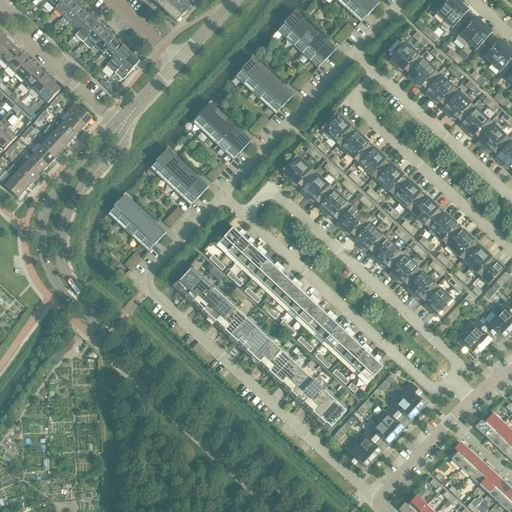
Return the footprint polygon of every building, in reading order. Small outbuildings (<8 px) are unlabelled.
[(55,10),(63,0),(49,0),(47,3),(55,10)] [(63,17),(77,2),(75,0),(73,0),(73,1),(71,0),(63,0),(55,10),(63,17)] [(168,16),(182,0),(167,0),(160,8),(163,11),(168,16)] [(177,23),(191,7),(183,0),(182,0),(168,16),(173,20),(177,23)] [(344,8),(352,0),(337,0),(337,1),(344,8)] [(352,16),(367,0),(352,0),(344,8),(352,16)] [(367,17),(377,6),(378,5),(372,0),(367,0),(352,16),(361,24),(367,17)] [(444,21),(459,5),(453,0),(452,0),(452,1),(451,0),(448,0),(445,3),(442,0),(440,0),(439,1),(430,12),(434,16),(436,14),(444,21)] [(70,25),(83,11),(78,6),(80,4),(77,2),(63,17),(64,19),(61,22),(66,27),(69,24),(70,25)] [(454,34),(466,22),(462,18),(466,14),(464,12),(465,10),(459,5),(444,21),(451,28),(450,30),(454,34)] [(79,32),(93,17),(90,14),(89,16),(83,11),(70,25),(79,32)] [(286,39),(303,21),(295,13),(283,25),(284,25),(281,28),(278,32),(286,39)] [(83,43),(99,26),(94,21),(96,19),(93,17),(79,32),(75,36),(83,43)] [(294,47),(311,28),(303,21),(286,39),(294,47)] [(464,47),(483,27),(477,21),(476,23),(473,21),(469,25),(466,22),(454,34),(458,38),(456,39),(464,47)] [(351,33),(354,30),(347,24),(345,27),(351,33)] [(94,47),(109,31),(106,29),(105,31),(99,26),(83,43),(91,51),(94,47)] [(348,37),(351,33),(345,27),(342,30),(348,37)] [(489,44),(486,40),(490,36),(487,34),(489,32),(483,27),(464,47),(465,47),(468,44),(475,50),(473,52),(477,56),(489,44)] [(302,54),(319,36),(311,28),(294,47),(302,54)] [(433,33),(427,28),(423,33),(428,38),(433,33)] [(346,40),(348,37),(342,30),(339,33),(346,40)] [(102,54),(115,40),(110,35),(112,34),(109,31),(94,47),(102,54)] [(343,43),(346,40),(339,33),(336,37),(343,43)] [(422,38),(416,33),(412,37),(418,42),(422,38)] [(438,38),(433,33),(428,38),(434,43),(438,38)] [(310,62),(327,43),(319,36),(302,54),(310,62)] [(340,46),(343,43),(336,37),(333,40),(340,46)] [(0,59),(13,46),(5,38),(0,43),(0,59)] [(428,43),(422,38),(418,42),(424,48),(428,43)] [(110,62),(125,46),(122,44),(121,45),(115,40),(102,54),(110,62)] [(395,67),(411,50),(413,47),(408,43),(406,45),(402,41),(388,57),(391,59),(390,60),(391,61),(390,62),(395,67)] [(324,63),(335,52),(336,51),(327,43),(310,62),(318,69),(324,63)] [(489,67),(507,49),(501,43),(499,45),(497,43),(493,47),(489,44),(477,56),(482,60),(484,58),(491,65),(489,67)] [(0,59),(8,67),(21,53),(13,46),(0,59)] [(115,73),(118,69),(131,55),(126,50),(127,48),(125,46),(110,62),(107,65),(115,73)] [(440,55),(434,49),(430,53),(436,59),(440,55)] [(511,66),(511,64),(509,62),(511,59),(511,56),(511,54),(511,53),(507,49),(489,67),(498,75),(500,73),(503,76),(511,66)] [(406,73),(420,58),(411,50),(395,67),(401,72),(402,71),(402,72),(403,71),(406,73)] [(456,55),(451,50),(446,55),(452,60),(456,55)] [(16,74),(29,60),(21,53),(8,67),(16,74)] [(123,80),(141,61),(138,58),(136,60),(131,55),(118,69),(119,70),(115,73),(123,80)] [(445,60),(440,55),(436,59),(441,64),(445,60)] [(457,65),(462,60),(456,55),(452,60),(457,65)] [(413,83),(429,66),(420,58),(406,73),(409,75),(408,77),(407,78),(413,83)] [(244,85),(261,67),(253,59),(241,70),(242,71),(235,78),(244,85)] [(24,82),(36,68),(29,60),(16,74),(24,82)] [(424,89),(438,74),(429,66),(413,83),(418,89),(419,88),(420,88),(421,87),(424,89)] [(457,71),(451,66),(447,70),(453,75),(457,71)] [(511,91),(511,66),(503,76),(507,80),(505,82),(511,88),(511,90),(511,91)] [(252,93),(269,74),(261,67),(244,85),(252,93)] [(32,89),(44,75),(36,68),(24,82),(21,85),(29,92),(32,89)] [(309,79),(312,76),(305,70),(302,73),(309,79)] [(463,76),(457,71),(453,75),(459,80),(463,76)] [(481,78),(474,72),(470,77),(476,83),(481,78)] [(306,82),(309,79),(302,73),(299,76),(306,82)] [(259,100),(277,81),(269,74),(252,93),(259,100)] [(430,100),(447,82),(438,74),(424,89),(426,92),(425,93),(426,94),(425,95),(430,100)] [(40,96),(52,83),(44,75),(32,89),(40,96)] [(303,86),(306,82),(299,76),(296,79),(303,86)] [(481,87),(486,82),(481,78),(476,83),(481,87)] [(300,89),(303,86),(296,79),(293,82),(300,89)] [(267,107),(285,89),(277,81),(259,100),(267,107)] [(297,92),(300,89),(293,82),(290,86),(297,92)] [(441,106),(455,90),(447,82),(430,100),(436,105),(437,104),(437,105),(439,103),(441,106)] [(475,87),(469,82),(465,86),(471,92),(475,87)] [(48,104),(61,90),(52,83),(40,96),(48,104)] [(480,92),(475,87),(471,92),(476,97),(480,92)] [(282,109),(292,98),(293,97),(285,89),(267,107),(275,115),(282,109)] [(461,91),(459,93),(455,90),(441,106),(444,108),(443,109),(443,110),(443,111),(448,116),(466,96),(461,91)] [(504,99),(498,94),(494,99),(500,104),(504,99)] [(492,104),(486,98),(482,103),(488,108),(492,104)] [(459,122),(473,107),(464,99),(448,116),(454,121),(454,120),(455,121),(456,120),(459,122)] [(509,104),(504,99),(500,104),(505,109),(509,104)] [(498,109),(492,104),(488,108),(494,113),(498,109)] [(201,131),(218,112),(210,105),(199,116),(199,117),(196,120),(193,123),(201,131)] [(92,119),(78,107),(71,115),(84,128),(92,119)] [(466,132),(482,115),(473,107),(459,122),(461,125),(460,126),(461,126),(460,127),(466,132)] [(209,138),(226,120),(218,112),(201,131),(209,138)] [(84,128),(71,115),(63,123),(77,136),(84,128)] [(327,140),(329,138),(345,121),(340,116),(339,117),(338,116),(337,117),(334,115),(320,130),(324,133),(322,136),(327,140)] [(476,138),(490,123),(482,115),(466,132),(471,138),(472,137),(473,137),(474,136),(476,138)] [(510,120),(504,115),(500,119),(506,124),(510,120)] [(266,125),(269,122),(262,116),(259,119),(266,125)] [(263,128),(266,125),(259,119),(257,122),(263,128)] [(217,146),(234,127),(226,120),(209,138),(217,146)] [(338,147),(352,131),(350,129),(351,128),(350,127),(351,126),(345,121),(329,138),(338,147)] [(260,131),(263,128),(257,122),(254,125),(260,131)] [(0,139),(8,130),(0,123),(0,139)] [(77,136),(63,123),(56,131),(70,143),(77,136)] [(496,124),(494,126),(490,123),(476,138),(479,141),(478,142),(479,143),(478,144),(483,149),(499,131),(501,129),(496,124)] [(258,135),(260,131),(254,125),(251,128),(258,135)] [(225,153),(242,134),(234,127),(217,146),(225,153)] [(255,138),(258,135),(251,128),(248,131),(255,138)] [(56,131),(52,135),(47,129),(43,133),(49,139),(62,151),(70,143),(56,131)] [(0,148),(3,152),(16,138),(8,130),(0,139),(0,148)] [(347,155),(363,137),(357,132),(357,133),(356,132),(355,134),(352,131),(338,147),(347,155)] [(494,155),(508,139),(499,131),(483,149),(489,154),(490,153),(490,154),(491,152),(494,155)] [(239,154),(250,143),(251,142),(242,134),(225,153),(233,161),(239,154)] [(356,163),(370,148),(367,145),(368,144),(368,143),(369,142),(363,137),(347,155),(356,163)] [(62,151),(49,139),(41,147),(55,159),(62,151)] [(501,165),(511,152),(511,142),(508,139),(494,155),(497,157),(495,158),(496,159),(495,160),(501,165)] [(323,145),(317,140),(313,144),(319,150),(323,145)] [(328,151),(323,145),(319,150),(324,155),(328,151)] [(55,159),(41,147),(34,154),(48,167),(55,159)] [(316,153),(310,148),(306,152),(312,157),(316,153)] [(364,171),(381,153),(375,148),(374,149),(372,150),(370,148),(356,163),(359,166),(357,168),(362,173),(364,171)] [(159,177),(176,158),(168,151),(156,162),(156,163),(150,169),(159,177)] [(511,171),(511,170),(511,152),(501,165),(506,170),(507,169),(508,170),(509,169),(511,171)] [(321,158),(316,153),(312,157),(317,162),(321,158)] [(373,179),(387,164),(385,161),(386,160),(385,159),(386,159),(381,153),(364,171),(373,179)] [(48,167),(34,154),(27,162),(40,175),(48,167)] [(289,182),(305,164),(296,156),(282,171),(285,174),(284,175),(284,176),(283,176),(289,182)] [(340,162),(335,156),(331,161),(336,166),(340,162)] [(167,184),(184,166),(176,158),(159,177),(167,184)] [(40,175),(27,162),(24,160),(16,168),(33,183),(40,175)] [(224,171),(227,168),(220,161),(217,165),(224,171)] [(346,167),(340,162),(336,166),(342,171),(346,167)] [(300,188),(314,172),(305,164),(289,182),(294,187),(295,186),(296,186),(297,185),(300,188)] [(333,169),(328,164),(324,168),(329,173),(333,169)] [(382,187),(398,170),(393,165),(392,166),(391,165),(390,166),(387,164),(373,179),(382,187)] [(221,174),(224,171),(217,165),(214,168),(221,174)] [(174,192),(192,173),(184,166),(167,184),(174,192)] [(33,183),(16,168),(9,176),(26,191),(33,183)] [(218,177),(221,174),(214,168),(211,171),(218,177)] [(333,169),(329,173),(335,179),(339,174),(333,169)] [(391,196),(405,180),(402,178),(403,176),(404,175),(398,170),(382,187),(391,196)] [(215,180),(218,177),(211,171),(208,174),(215,180)] [(307,198),(323,181),(314,172),(300,188),(302,190),(301,191),(302,192),(301,193),(307,198)] [(182,199),(200,180),(192,173),(174,192),(182,199)] [(358,178),(352,173),(348,177),(354,182),(358,178)] [(212,183),(215,180),(208,174),(205,177),(212,183)] [(18,199),(26,191),(9,176),(1,184),(18,199)] [(364,183),(358,178),(354,182),(360,188),(364,183)] [(197,200),(207,189),(208,188),(200,180),(182,199),(191,207),(197,200)] [(351,185),(345,180),(341,185),(347,190),(351,185)] [(400,204),(416,186),(410,181),(409,182),(409,181),(408,183),(405,180),(391,196),(400,204)] [(317,204),(332,189),(323,181),(307,198),(312,203),(313,202),(314,203),(315,201),(317,204)] [(357,191),(351,185),(347,190),(353,195),(357,191)] [(408,212),(423,196),(420,194),(421,193),(420,192),(421,191),(416,186),(400,204),(408,212)] [(324,214),(340,197),(332,189),(317,204),(320,206),(319,208),(320,208),(319,209),(324,214)] [(371,199),(375,194),(370,189),(366,193),(371,199)] [(381,200),(375,194),(371,199),(377,204),(381,200)] [(116,223),(133,204),(125,196),(113,208),(114,208),(111,211),(108,215),(116,223)] [(417,220),(433,202),(428,197),(427,198),(426,198),(425,199),(423,196),(408,212),(417,220)] [(335,220),(349,205),(340,197),(324,214),(330,219),(331,218),(331,219),(332,218),(335,220)] [(368,202),(363,197),(359,201),(364,206),(368,202)] [(374,207),(368,202),(364,206),(370,211),(374,207)] [(426,228),(440,213),(438,210),(439,209),(438,208),(439,208),(433,202),(417,220),(415,222),(421,227),(423,225),(426,228)] [(124,230),(141,211),(133,204),(116,223),(124,230)] [(342,231),(358,213),(349,205),(335,220),(338,223),(336,224),(337,225),(336,225),(342,231)] [(393,211),(387,205),(383,210),(389,215),(393,211)] [(181,217),(184,214),(177,207),(175,210),(181,217)] [(178,220),(181,217),(175,210),(172,214),(178,220)] [(132,237),(149,219),(141,211),(124,230),(132,237)] [(399,216),(393,211),(389,215),(395,220),(399,216)] [(353,237),(367,221),(358,213),(342,231),(347,236),(348,235),(349,235),(350,234),(353,237)] [(386,218),(381,213),(377,217),(382,222),(386,218)] [(435,236),(451,219),(445,214),(445,215),(444,214),(443,215),(440,213),(426,228),(435,236)] [(176,223),(178,220),(172,214),(169,217),(176,223)] [(173,226),(176,223),(169,217),(166,220),(173,226)] [(392,223),(386,218),(382,222),(388,228),(392,223)] [(140,245),(157,226),(149,219),(132,237),(140,245)] [(444,244),(458,229),(455,227),(456,225),(456,224),(451,219),(435,236),(444,244)] [(170,229),(173,226),(166,220),(163,223),(170,229)] [(359,247),(375,229),(367,221),(353,237),(355,239),(354,240),(355,241),(354,242),(359,247)] [(411,227),(405,222),(401,226),(407,231),(411,227)] [(225,255),(245,234),(242,230),(238,234),(232,229),(228,225),(219,235),(223,239),(216,247),(225,255)] [(154,246),(165,235),(166,234),(157,226),(140,245),(148,252),(154,246)] [(416,232),(411,227),(407,231),(412,236),(416,232)] [(370,253),(384,238),(375,229),(359,247),(365,252),(366,251),(366,252),(368,250),(370,253)] [(404,234),(398,229),(394,233),(400,239),(404,234)] [(452,253),(468,235),(463,230),(462,231),(462,230),(460,232),(458,229),(444,244),(452,253)] [(234,263),(250,246),(254,242),(251,238),(247,243),(242,238),(246,234),(245,234),(225,255),(234,263)] [(409,240),(404,234),(400,239),(405,244),(409,240)] [(461,261),(475,245),(473,243),(474,242),(473,241),(474,240),(468,235),(452,253),(461,261)] [(377,263),(393,246),(384,238),(370,253),(373,255),(372,257),(371,258),(377,263)] [(428,243),(423,238),(419,242),(424,247),(428,243)] [(434,249),(428,243),(424,247),(430,253),(434,249)] [(388,269),(402,254),(399,251),(401,249),(395,244),(393,246),(377,263),(382,268),(383,267),(384,268),(385,267),(388,269)] [(421,251),(416,245),(412,250),(417,255),(421,251)] [(470,269),(486,251),(481,246),(480,247),(479,247),(478,248),(475,245),(461,261),(470,269)] [(243,272),(263,250),(259,247),(255,251),(250,246),(234,263),(243,272)] [(252,280),(268,262),(263,257),(267,253),(263,250),(243,272),(252,280)] [(427,256),(421,251),(417,255),(423,260),(427,256)] [(479,277),(493,262),(490,259),(491,258),(491,257),(492,257),(486,251),(470,269),(479,277)] [(139,263),(142,259),(135,253),(132,256),(139,263)] [(395,279),(411,262),(402,254),(388,269),(390,272),(389,273),(390,273),(389,274),(395,279)] [(446,260),(440,254),(436,259),(442,264),(446,260)] [(136,266),(139,263),(132,256),(129,259),(136,266)] [(219,262),(212,256),(209,260),(215,266),(219,262)] [(133,269),(136,266),(129,259),(126,262),(133,269)] [(452,265),(446,260),(442,264),(448,269),(452,265)] [(131,272),(133,269),(126,262),(123,266),(131,272)] [(225,268),(219,262),(215,266),(222,272),(225,268)] [(260,288),(280,266),(277,263),(273,267),(268,262),(252,280),(260,288)] [(405,285),(419,270),(411,262),(395,279),(400,285),(401,284),(402,284),(403,283),(405,285)] [(439,267),(433,262),(429,266),(435,271),(439,267)] [(488,285),(504,268),(498,263),(497,264),(497,263),(496,264),(493,262),(479,277),(488,285)] [(269,296),(285,279),(280,274),(284,269),(280,266),(260,288),(269,296)] [(445,272),(439,267),(435,271),(441,277),(445,272)] [(187,297),(203,280),(191,269),(174,288),(179,293),(181,291),(187,297)] [(123,279),(126,276),(120,270),(117,273),(123,279)] [(412,296),(428,278),(419,270),(405,285),(408,288),(407,289),(408,290),(407,291),(412,296)] [(463,276),(458,271),(454,275),(459,280),(463,276)] [(506,282),(511,276),(506,272),(501,278),(506,282)] [(236,278),(230,273),(226,276),(233,282),(236,278)] [(465,285),(469,281),(463,276),(459,280),(465,285)] [(243,284),(236,278),(233,282),(239,288),(243,284)] [(423,302),(437,287),(428,278),(412,296),(418,301),(418,300),(419,301),(420,299),(423,302)] [(457,283),(451,278),(447,282),(453,288),(457,283)] [(501,288),(506,282),(501,278),(496,283),(501,288)] [(278,304),(298,282),(295,279),(291,283),(285,279),(269,296),(278,304)] [(196,309),(214,290),(203,280),(187,297),(193,302),(191,304),(196,309)] [(287,312),(303,295),(298,290),(302,286),(298,282),(278,304),(287,312)] [(462,289),(457,283),(453,288),(458,293),(462,289)] [(430,312),(446,295),(437,287),(423,302),(426,304),(424,306),(425,306),(424,307),(430,312)] [(481,292),(476,287),(472,291),(477,297),(481,292)] [(254,295),(247,289),(244,292),(250,298),(254,295)] [(489,299),(494,293),(490,289),(485,295),(489,299)] [(209,317),(225,300),(214,290),(196,309),(201,314),(203,311),(209,317)] [(260,301),(254,295),(250,298),(257,304),(260,301)] [(295,321),(316,299),(312,295),(308,300),(303,295),(287,312),(295,321)] [(441,318),(455,303),(446,295),(430,312),(435,317),(436,316),(437,317),(438,316),(441,318)] [(475,300),(469,295),(464,299),(470,305),(475,300)] [(304,329),(321,311),(315,306),(319,302),(316,299),(295,321),(304,329)] [(218,329),(236,310),(225,300),(209,317),(215,322),(213,324),(218,329)] [(511,309),(505,303),(501,307),(500,305),(492,314),(495,317),(511,332),(511,331),(511,309)] [(271,311),(265,305),(262,309),(268,315),(271,311)] [(231,337),(247,320),(236,310),(218,329),(223,334),(225,332),(231,337)] [(278,317),(271,311),(268,315),(275,321),(278,317)] [(313,337),(333,315),(330,312),(326,316),(321,311),(304,329),(313,337)] [(453,321),(458,316),(453,311),(448,317),(453,321)] [(322,345),(338,328),(333,323),(337,318),(333,315),(313,337),(322,345)] [(453,321),(448,317),(443,322),(448,327),(453,321)] [(511,332),(495,317),(489,324),(487,322),(483,326),(495,338),(498,335),(503,339),(505,336),(506,338),(511,332)] [(240,349),(258,330),(247,320),(231,337),(237,343),(235,345),(240,349)] [(487,342),(493,336),(495,338),(483,326),(477,320),(473,324),(471,323),(463,331),(483,349),(489,344),(487,342)] [(289,327),(283,321),(279,325),(286,331),(289,327)] [(296,333),(289,327),(286,331),(292,337),(296,333)] [(331,353),(351,331),(347,328),(343,332),(338,328),(322,345),(331,353)] [(253,358),(269,341),(258,330),(240,349),(245,354),(247,352),(253,358)] [(340,361),(356,344),(351,339),(355,335),(351,331),(331,353),(340,361)] [(483,349),(463,331),(456,339),(457,341),(454,345),(464,354),(466,356),(470,352),(474,356),(476,354),(478,355),(483,349)] [(307,344),(300,338),(297,341),(303,347),(307,344)] [(262,370),(280,351),(269,341),(253,358),(259,363),(257,365),(262,370)] [(313,350),(307,344),(303,347),(310,353),(313,350)] [(348,370),(369,348),(365,344),(361,349),(356,344),(340,361),(348,370)] [(357,378),(373,360),(368,355),(372,351),(369,348),(348,370),(357,378)] [(275,378),(291,361),(280,351),(262,370),(267,375),(269,373),(275,378)] [(324,360),(318,354),(314,358),(321,364),(324,360)] [(366,386),(382,368),(377,363),(381,359),(377,356),(373,360),(357,378),(366,386)] [(331,366),(324,360),(321,364),(327,370),(331,366)] [(284,390),(302,371),(291,361),(275,378),(281,383),(279,385),(284,390)] [(342,376),(335,370),(332,374),(338,380),(342,376)] [(297,398),(313,381),(302,371),(284,390),(289,395),(291,393),(297,398)] [(348,382),(342,376),(338,380),(345,386),(348,382)] [(389,387),(394,381),(389,377),(384,382),(389,387)] [(306,411),(324,392),(313,381),(297,398),(303,404),(301,406),(306,411)] [(389,387),(384,382),(379,388),(384,392),(389,387)] [(419,400),(423,396),(421,394),(411,384),(406,389),(408,391),(401,398),(398,395),(417,413),(423,407),(421,406),(424,404),(419,400)] [(354,394),(357,391),(351,385),(347,388),(354,394)] [(319,419),(335,402),(324,392),(306,411),(311,416),(313,413),(319,419)] [(417,413),(398,395),(390,403),(392,405),(388,408),(401,420),(404,416),(408,420),(411,418),(412,419),(417,413)] [(367,411),(372,405),(367,400),(362,406),(367,411)] [(328,431),(346,412),(335,402),(319,419),(325,424),(323,426),(328,431)] [(362,416),(367,411),(362,406),(357,412),(362,416)] [(397,423),(401,420),(388,408),(385,412),(383,410),(376,419),(395,437),(401,431),(399,430),(402,427),(397,423)] [(487,440),(502,423),(493,415),(484,424),(481,421),(475,428),(487,440)] [(395,437),(376,419),(375,419),(379,422),(372,430),(370,428),(366,432),(379,444),(382,440),(386,444),(389,442),(390,443),(395,437)] [(497,448),(511,432),(502,423),(487,440),(497,448)] [(345,434),(350,429),(345,424),(340,430),(345,434)] [(340,440),(345,434),(340,430),(335,435),(340,440)] [(375,447),(379,444),(366,432),(362,436),(364,438),(357,446),(354,442),(373,461),(379,455),(377,454),(380,451),(375,447)] [(506,457),(511,450),(511,432),(497,448),(506,457)] [(373,461),(354,442),(346,451),(347,452),(344,456),(354,466),(356,468),(360,464),(364,468),(366,465),(368,467),(373,461)] [(460,469),(475,453),(470,448),(468,450),(460,444),(455,450),(458,453),(451,460),(460,469)] [(470,478),(482,464),(479,461),(481,458),(475,453),(460,469),(470,478)] [(479,486),(494,470),(488,465),(486,468),(482,464),(470,478),(479,486)] [(488,495),(501,481),(497,478),(499,475),(494,470),(479,486),(488,495)] [(444,479),(438,474),(435,478),(440,483),(444,479)] [(439,486),(433,480),(429,484),(435,489),(439,486)] [(497,503),(511,487),(507,482),(505,485),(501,481),(488,495),(497,503)] [(457,492),(452,487),(448,491),(453,495),(457,492)] [(506,511),(511,506),(511,487),(497,503),(506,511)] [(451,497),(446,492),(442,496),(448,501),(451,497)] [(462,496),(457,492),(453,495),(458,500),(462,496)] [(399,511),(420,511),(426,506),(416,497),(408,507),(405,504),(398,511),(399,511)] [(457,503),(451,497),(448,501),(454,506),(457,503)]
